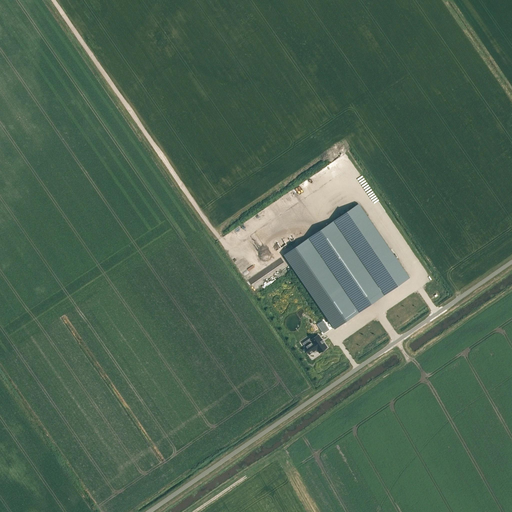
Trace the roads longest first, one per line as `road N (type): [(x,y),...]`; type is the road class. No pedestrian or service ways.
road 1 (unclassified): [(149,511),(511,261)]
road 2 (unknown): [(234,244),(353,192),(379,213),(434,314)]
road 3 (unknown): [(53,0),(195,206)]
